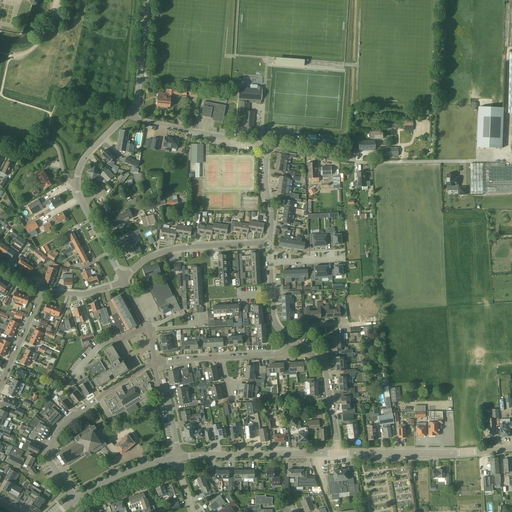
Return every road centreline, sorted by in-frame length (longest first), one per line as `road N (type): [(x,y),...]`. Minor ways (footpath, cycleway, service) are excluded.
road 1 (residential): [(476,161),(362,162),(267,146)]
road 2 (residential): [(74,499),(47,453),(56,433),(104,391),(153,364)]
road 3 (tertiary): [(338,453),(511,448)]
road 4 (tertiary): [(177,457),(338,453)]
road 5 (residential): [(123,280),(170,250),(269,242)]
road 6 (residential): [(267,146),(128,112)]
road 7 (residential): [(293,340),(325,368),(338,453)]
